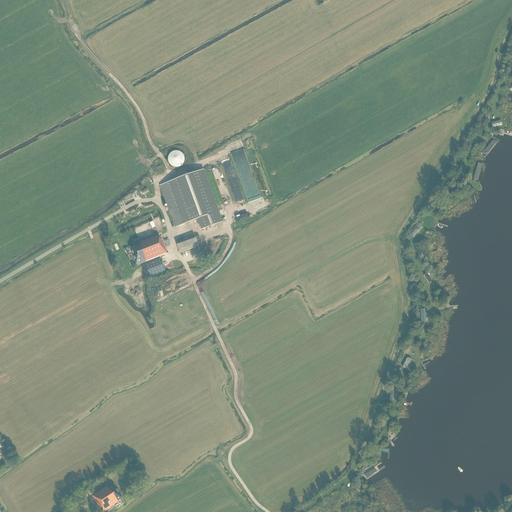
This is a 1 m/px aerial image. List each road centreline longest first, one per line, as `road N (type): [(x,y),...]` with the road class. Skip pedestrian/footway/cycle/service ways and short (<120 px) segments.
road 1 (track): [(297,511),(349,472),(406,306),(398,235),(479,104),(511,20)]
road 2 (unknown): [(210,319),(228,320),(368,238),(398,235)]
